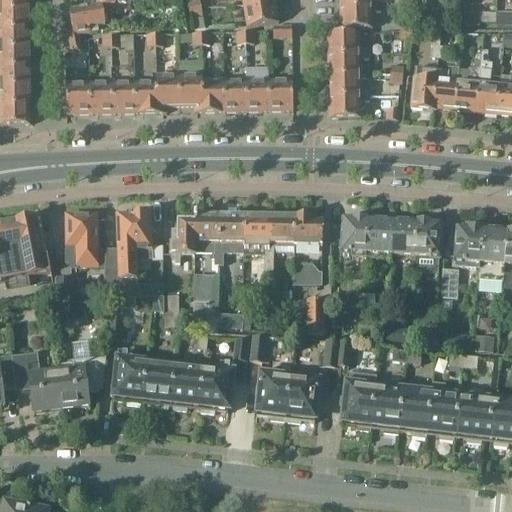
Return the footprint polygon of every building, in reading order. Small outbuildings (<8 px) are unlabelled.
[(0,0),(0,13),(29,13),(28,0),(0,0)] [(96,0),(98,9),(115,6),(129,4),(128,0),(96,0)] [(199,0),(193,0),(187,1),(188,10),(201,8),(199,0)] [(371,0),(339,0),(340,10),(380,9),(380,4),(371,4),(371,0)] [(275,1),(243,6),(247,30),(279,25),(275,1)] [(73,34),(68,35),(69,38),(79,37),(90,35),(89,29),(105,26),(104,16),(116,14),(115,6),(98,9),(70,14),(73,34)] [(201,8),(188,10),(192,32),(205,31),(201,8)] [(380,9),(340,10),(340,31),(372,30),(371,13),(380,13),(380,9)] [(0,32),(29,32),(29,13),(0,13),(0,32)] [(440,14),(431,14),(431,29),(440,29),(440,14)] [(471,14),(463,14),(463,27),(471,27),(471,14)] [(479,14),(471,14),(471,27),(480,27),(479,14)] [(511,16),(496,17),(496,18),(496,25),(496,27),(511,27),(511,16)] [(400,23),(399,32),(412,33),(412,24),(400,23)] [(279,29),(274,29),(274,41),(292,40),(292,29),(279,29)] [(433,31),(431,47),(440,48),(441,31),(433,31)] [(29,32),(0,32),(0,50),(29,50),(29,32)] [(399,32),(399,41),(411,42),(412,33),(399,32)] [(245,34),(236,34),(236,47),(246,47),(245,34)] [(254,34),(245,34),(246,47),(255,47),(254,34)] [(211,35),(201,36),(201,48),(211,48),(211,35)] [(341,35),(327,36),(328,57),(369,56),(369,51),(360,52),(360,35),(341,35)] [(155,36),(146,36),(146,42),(146,45),(146,50),(155,50),(155,36)] [(164,36),(155,36),(155,50),(164,50),(164,36)] [(201,36),(191,36),(192,48),(201,48),(201,36)] [(111,37),(102,37),(102,51),(112,51),(111,37)] [(134,37),(111,37),(112,51),(125,50),(125,54),(134,53),(134,46),(134,37)] [(80,43),(70,44),(72,56),(82,54),(80,43)] [(0,68),(30,68),(29,50),(0,50),(0,68)] [(459,70),(455,112),(476,114),(478,114),(479,105),(475,104),(476,96),(477,96),(481,53),(476,52),(475,64),(474,70),(470,69),(470,71),(459,70)] [(476,96),(475,104),(479,105),(478,114),(476,114),(497,116),(500,88),(491,87),(493,66),(487,66),(488,53),(481,53),(477,96),(476,96)] [(369,56),(328,57),(328,79),(360,78),(360,61),(369,61),(369,56)] [(202,66),(179,66),(179,78),(180,110),(194,109),(194,116),(203,115),(203,83),(202,77),(202,66)] [(0,68),(0,78),(0,79),(0,90),(30,89),(30,68),(0,68)] [(391,69),(389,85),(402,86),(404,71),(391,69)] [(434,91),(433,100),(436,100),(436,110),(455,112),(459,70),(450,69),(450,73),(445,73),(438,72),(437,72),(437,73),(435,91),(434,91)] [(415,80),(413,111),(435,113),(435,110),(436,110),(436,100),(433,100),(434,91),(435,91),(437,73),(433,72),(416,71),(415,80)] [(168,78),(156,78),(156,84),(157,116),(166,116),(166,110),(180,110),(179,78),(168,78)] [(360,78),(328,79),(328,95),(329,100),(370,99),(370,94),(361,94),(360,78)] [(500,88),(497,116),(511,117),(511,78),(511,79),(510,79),(509,89),(500,88)] [(247,82),(225,83),(225,115),(248,115),(247,82)] [(270,82),(247,82),(248,115),(271,114),(270,82)] [(293,82),(270,82),(271,114),(293,114),(293,82)] [(225,83),(203,83),(203,115),(225,115),(225,83)] [(135,84),(111,85),(112,117),(135,117),(135,84)] [(156,84),(135,84),(135,117),(157,116),(156,84)] [(88,85),(66,86),(66,118),(89,117),(88,85)] [(111,85),(88,85),(89,117),(112,117),(111,85)] [(0,98),(0,108),(30,108),(30,89),(0,90),(0,98)] [(370,99),(329,100),(329,122),(362,121),(361,103),(370,103),(370,99)] [(30,108),(0,108),(0,127),(31,127),(30,108)] [(388,112),(387,122),(399,123),(399,113),(388,112)] [(119,254),(105,254),(105,271),(105,302),(120,301),(120,302),(139,302),(138,263),(153,262),(153,264),(163,264),(163,247),(152,248),(151,215),(148,215),(148,212),(136,213),(137,216),(117,217),(119,254)] [(97,216),(66,217),(66,266),(69,265),(69,272),(105,271),(105,254),(99,254),(98,219),(97,216)] [(195,223),(194,246),(195,246),(195,257),(214,257),(214,268),(215,257),(219,257),(219,238),(221,238),(222,227),(218,227),(218,217),(197,217),(197,216),(194,216),(194,222),(194,223),(195,223)] [(215,257),(214,268),(224,269),(224,256),(245,257),(246,217),(218,217),(218,227),(222,227),(221,238),(219,238),(219,257),(215,257)] [(246,217),(245,257),(265,257),(269,257),(270,237),(272,237),(272,228),(268,228),(268,217),(246,217)] [(265,257),(264,281),(274,282),(274,256),(294,256),(294,247),(295,247),(295,217),(293,217),(293,218),(268,217),(268,228),(272,228),(272,237),(270,237),(269,257),(265,257)] [(295,217),(295,247),(322,248),(323,224),(312,224),(312,223),(312,218),(295,217)] [(0,225),(0,284),(5,283),(27,279),(51,275),(40,218),(23,221),(0,225)] [(342,233),(341,255),(351,255),(351,259),(366,260),(368,222),(365,222),(363,220),(357,220),(355,221),(352,221),(343,221),(342,224),(342,233)] [(172,243),(172,257),(175,257),(175,267),(180,267),(180,257),(195,257),(195,246),(194,246),(195,223),(194,223),(194,222),(177,222),(177,230),(172,230),(172,243)] [(368,222),(366,260),(390,261),(390,257),(392,223),(368,222)] [(414,258),(413,274),(438,275),(440,259),(441,228),(432,228),(432,225),(430,225),(430,222),(418,222),(418,224),(416,224),(414,258)] [(392,223),(390,257),(414,258),(416,224),(392,223)] [(458,234),(455,269),(480,271),(484,232),(484,230),(481,230),(479,228),(473,227),(470,229),(467,229),(458,228),(458,234)] [(507,234),(503,277),(511,278),(511,230),(510,230),(510,232),(507,232),(507,234)] [(480,271),(479,282),(502,284),(503,277),(507,234),(484,232),(480,271)] [(293,267),(293,288),(301,288),(322,288),(322,274),(318,274),(313,268),(293,267)] [(443,272),(442,301),(458,302),(459,273),(443,272)] [(194,278),(194,334),(208,334),(208,336),(217,336),(217,330),(218,316),(218,278),(194,278)] [(56,305),(54,305),(54,306),(67,305),(73,305),(72,281),(55,281),(56,305)] [(354,296),(353,305),(364,306),(364,296),(354,296)] [(364,296),(364,306),(374,306),(374,296),(364,296)] [(396,297),(396,307),(402,308),(412,308),(412,298),(402,298),(396,297)] [(154,301),(153,315),(164,316),(163,300),(154,301)] [(178,300),(163,300),(164,316),(164,333),(171,333),(178,333),(178,300)] [(301,304),(293,304),(293,335),(305,336),(324,337),(324,303),(301,304)] [(218,316),(217,330),(242,332),(243,318),(218,316)] [(243,318),(242,332),(250,332),(251,319),(243,318)] [(110,320),(108,343),(121,344),(123,321),(110,320)] [(388,334),(387,346),(408,347),(409,344),(409,338),(409,332),(404,331),(404,327),(393,326),(393,330),(388,330),(388,334)] [(419,336),(418,346),(436,347),(438,347),(438,344),(439,335),(419,334),(419,336)] [(252,338),(250,364),(264,365),(266,339),(252,338)] [(476,338),(475,354),(491,356),(492,340),(476,338)] [(199,340),(198,352),(206,353),(208,341),(199,340)] [(235,341),(233,363),(246,364),(248,343),(235,341)] [(326,343),(323,369),(336,371),(337,368),(339,344),(326,343)] [(339,344),(337,368),(348,369),(351,345),(339,344)] [(395,354),(394,365),(405,366),(406,355),(395,354)] [(37,355),(12,358),(17,394),(16,384),(29,382),(31,392),(34,416),(61,413),(56,373),(40,375),(37,355)] [(406,355),(405,366),(422,368),(423,356),(406,355)] [(118,356),(114,398),(115,398),(114,403),(122,404),(127,404),(126,407),(140,408),(140,406),(142,406),(146,377),(147,365),(146,365),(131,363),(132,357),(131,357),(118,356)] [(449,357),(448,369),(462,370),(463,359),(449,357)] [(0,359),(0,408),(4,408),(3,396),(2,394),(16,392),(16,394),(17,394),(12,358),(0,359)] [(71,362),(55,364),(56,373),(61,413),(89,409),(87,393),(101,391),(102,392),(106,358),(71,362)] [(463,359),(462,370),(476,371),(477,360),(463,359)] [(146,377),(142,406),(154,407),(154,410),(167,411),(168,409),(171,409),(175,368),(146,365),(147,365),(146,377)] [(203,371),(199,412),(201,413),(200,415),(214,416),(214,414),(227,415),(228,411),(229,411),(233,377),(233,368),(218,367),(218,372),(205,371),(203,371)] [(175,368),(171,409),(173,410),(173,412),(186,413),(186,411),(199,412),(203,371),(175,368)] [(258,398),(256,418),(271,420),(270,422),(284,424),(289,378),(274,377),(275,374),(261,373),(259,389),(257,389),(256,398),(258,398)] [(343,408),(341,428),(356,429),(355,432),(370,434),(370,431),(375,389),(376,380),(347,377),(346,386),(345,400),(343,400),(342,408),(343,408)] [(289,378),(284,424),(300,425),(301,423),(314,425),(317,405),(318,405),(319,396),(318,395),(319,379),(305,378),(305,380),(289,378)] [(431,395),(426,437),(440,439),(440,442),(453,443),(453,441),(454,441),(458,398),(444,396),(445,387),(432,386),(431,395)] [(375,389),(370,431),(384,433),(384,435),(397,437),(398,434),(403,392),(375,389)] [(403,392),(398,434),(412,436),(412,439),(426,440),(426,437),(431,395),(403,392)] [(458,398),(454,441),(467,442),(466,445),(480,446),(481,443),(490,445),(491,443),(492,443),(493,423),(487,423),(490,401),(458,398)] [(511,403),(490,401),(487,423),(493,423),(492,443),(491,443),(490,445),(494,445),(494,448),(507,449),(507,446),(511,446),(511,403)]
